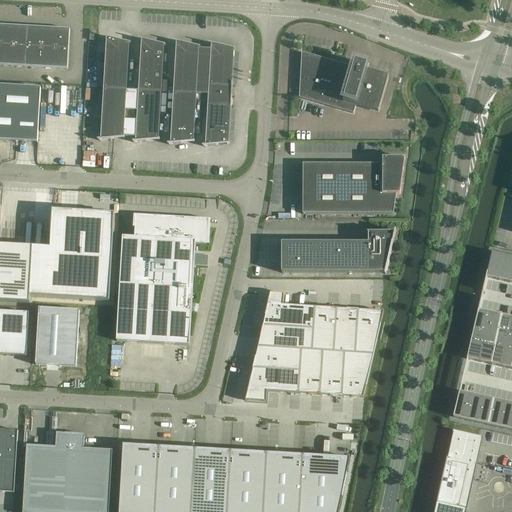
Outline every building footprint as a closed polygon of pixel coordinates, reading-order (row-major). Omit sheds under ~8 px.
[(14,27),(0,26),(0,46),(12,47),(14,27)] [(28,28),(27,28),(14,27),(12,47),(26,48),(28,28)] [(42,29),(28,28),(26,48),(40,49),(42,29)] [(56,29),(55,29),(42,29),(40,49),(54,49),(56,29)] [(54,49),(69,50),(70,30),(56,29),(54,49)] [(107,40),(104,90),(127,91),(129,45),(130,45),(130,44),(106,39),(105,39),(107,40)] [(139,92),(162,93),(164,47),(165,47),(165,46),(141,41),(140,41),(141,42),(139,92)] [(176,44),(173,94),(196,95),(199,50),(199,49),(200,49),(200,48),(176,43),(175,43),(176,44)] [(199,50),(196,95),(208,96),(209,86),(232,88),(234,51),(235,51),(235,50),(210,45),(211,46),(211,51),(199,50)] [(0,66),(11,67),(12,47),(0,46),(0,66)] [(11,67),(25,68),(26,48),(12,47),(11,67)] [(25,68),(39,69),(40,49),(26,48),(25,68)] [(39,69),(53,69),(54,49),(40,49),(39,69)] [(69,50),(54,49),(53,69),(68,70),(69,50)] [(353,68),(350,67),(350,66),(350,65),(350,64),(349,64),(347,64),(346,65),(345,65),(302,53),(299,99),(353,114),(355,107),(378,113),(389,78),(366,71),(367,65),(354,61),(353,62),(355,62),(353,68)] [(0,141),(15,142),(37,144),(41,89),(0,86),(0,141)] [(231,107),(232,88),(209,86),(208,96),(208,106),(231,107)] [(124,138),(127,91),(104,90),(101,140),(100,140),(100,141),(125,139),(125,138),(124,138)] [(139,92),(136,142),(135,142),(135,143),(160,141),(160,140),(159,140),(162,93),(139,92)] [(194,142),(196,95),(173,94),(171,144),(170,145),(195,143),(195,142),(194,142)] [(229,144),(231,107),(208,106),(205,146),(204,147),(205,147),(230,145),(230,144),(229,144)] [(405,159),(383,159),(383,165),(303,165),(303,215),(394,215),(396,196),(400,196),(405,159)] [(0,302),(30,304),(30,298),(109,302),(112,253),(114,216),(53,212),(51,250),(33,249),(0,246),(0,228),(0,226),(1,209),(0,208),(0,302)] [(123,238),(117,342),(189,346),(195,257),(195,244),(207,244),(209,245),(211,221),(209,221),(136,217),(134,216),(133,229),(135,229),(135,238),(123,238)] [(386,275),(396,232),(395,232),(395,234),(368,234),(368,244),(282,244),(282,274),(385,274),(385,275),(386,275)] [(493,243),(488,270),(499,273),(505,246),(493,243)] [(511,247),(505,246),(499,273),(510,275),(511,266),(511,247)] [(270,294),(263,327),(313,330),(314,308),(303,307),(303,308),(296,307),(282,306),(283,300),(283,295),(270,294)] [(481,306),(476,332),(488,335),(493,309),(481,306)] [(313,330),(312,351),(322,352),(333,352),(336,309),(330,309),(325,308),(323,308),(323,309),(316,309),(316,308),(314,308),(313,330)] [(336,309),(333,352),(344,353),(355,354),(357,310),(352,310),(347,310),(345,310),(338,310),(338,309),(336,309)] [(493,309),(488,335),(499,337),(504,311),(493,309)] [(357,310),(355,354),(373,355),(382,313),(383,312),(376,311),(368,311),(366,311),(359,311),(359,310),(357,310)] [(511,313),(504,311),(499,337),(510,340),(511,328),(511,313)] [(0,312),(0,355),(27,357),(29,314),(0,312)] [(258,346),(258,348),(301,351),(312,351),(313,330),(263,327),(260,337),(260,339),(261,339),(259,346),(258,346)] [(476,332),(471,359),(483,361),(488,335),(476,332)] [(488,335),(483,361),(494,364),(499,337),(488,335)] [(499,337),(494,364),(505,366),(510,340),(499,337)] [(254,364),(253,370),(300,372),(301,351),(258,348),(258,350),(257,357),(256,357),(255,359),(256,359),(254,364)] [(300,372),(298,394),(300,394),(301,393),(308,394),(307,394),(320,395),(322,352),(312,351),(301,351),(300,372)] [(322,352),(320,395),(322,395),(329,395),(329,396),(342,396),(344,353),(333,352),(322,352)] [(344,353),(342,396),(344,397),(344,396),(351,396),(351,397),(352,397),(363,398),(373,355),(355,354),(344,353)] [(253,370),(246,402),(266,403),(266,398),(267,392),(281,393),(281,392),(288,393),(298,394),(300,372),(253,370)] [(463,395),(458,422),(471,425),(476,398),(463,395)] [(476,398),(471,425),(482,427),(487,400),(476,398)] [(487,400),(482,427),(492,430),(498,402),(487,400)] [(498,402),(492,430),(503,432),(509,405),(498,402)] [(0,492),(14,494),(18,432),(0,430),(0,492)] [(447,459),(437,504),(467,511),(472,488),(477,465),(476,465),(474,465),(477,452),(479,452),(479,451),(477,451),(478,447),(480,447),(480,446),(478,446),(480,439),(482,440),(483,440),(483,438),(453,431),(452,433),(453,433),(455,434),(449,459),(447,459)] [(22,511),(109,511),(113,452),(84,450),(84,436),(57,434),(56,448),(27,447),(22,511)] [(123,446),(119,511),(338,511),(348,462),(348,459),(347,459),(346,461),(303,459),(267,457),(244,456),(231,455),(195,453),(159,451),(124,449),(125,446),(123,446)]
